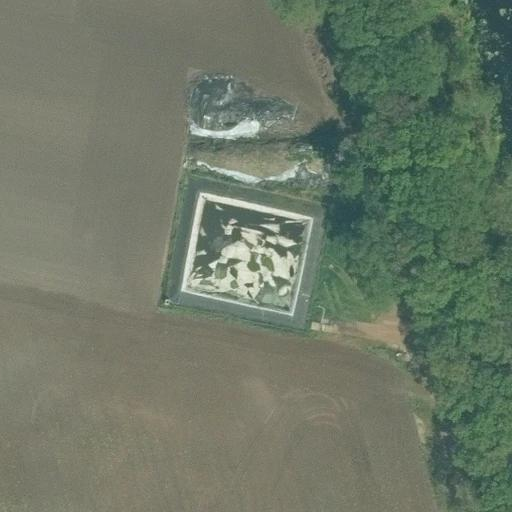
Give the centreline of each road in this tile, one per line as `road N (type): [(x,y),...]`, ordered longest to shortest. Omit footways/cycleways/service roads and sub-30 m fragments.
road 1 (track): [(327,0),(471,511)]
road 2 (unclassified): [(411,0),(511,357)]
